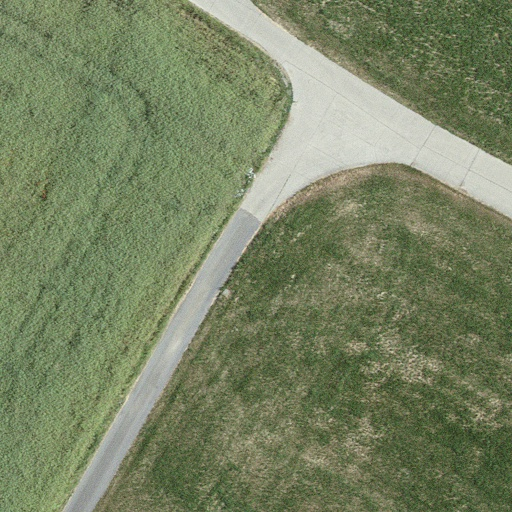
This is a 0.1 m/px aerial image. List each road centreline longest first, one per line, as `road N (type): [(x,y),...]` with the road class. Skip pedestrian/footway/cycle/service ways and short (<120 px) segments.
road 1 (track): [(338,92),(97,511)]
road 2 (residential): [(511,184),(338,92)]
